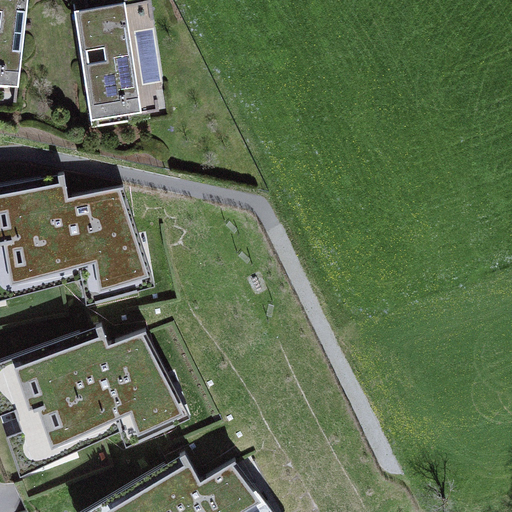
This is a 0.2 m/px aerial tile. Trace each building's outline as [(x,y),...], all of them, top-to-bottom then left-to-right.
[(25,0),(0,0),(0,77),(17,80),(25,0)] [(139,104),(124,0),(114,0),(77,5),(93,111),(139,104)] [(63,179),(0,190),(0,298),(84,276),(89,301),(152,286),(121,191),(67,202),(63,179)] [(101,329),(0,367),(0,410),(22,473),(122,429),(128,445),(187,418),(144,334),(107,349),(101,329)] [(184,459),(95,511),(268,511),(234,467),(200,487),(184,459)]
